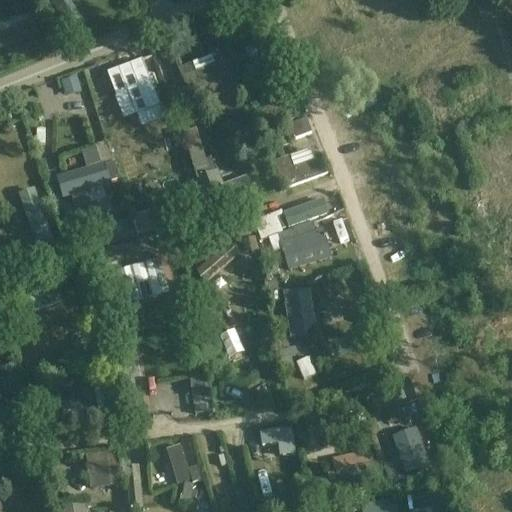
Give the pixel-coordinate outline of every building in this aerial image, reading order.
[(48,0),(62,17),(74,8),(68,0),(48,0)] [(108,86),(117,83),(127,108),(150,99),(132,51),(99,63),(108,86)] [(218,70),(186,82),(192,97),(224,86),(218,70)] [(260,115),(264,126),(295,115),(290,103),(260,115)] [(172,139),(145,143),(150,168),(177,163),(172,139)] [(232,168),(220,177),(228,188),(240,179),(232,168)] [(107,170),(56,184),(61,206),(113,193),(107,170)] [(325,196),(280,213),(286,230),(332,213),(325,196)] [(32,197),(19,201),(28,236),(42,232),(32,197)] [(244,217),(250,235),(273,227),(268,209),(244,217)] [(331,243),(349,238),(342,212),(324,217),(331,243)] [(321,238),(287,246),(292,267),(326,259),(321,238)] [(231,245),(196,274),(210,290),(245,261),(231,245)] [(149,270),(119,279),(130,313),(160,303),(149,270)] [(66,296),(34,308),(39,322),(72,310),(66,296)] [(310,302),(284,304),(287,340),(313,338),(310,302)] [(307,359),(294,367),(308,391),(321,383),(307,359)] [(404,422),(382,429),(396,468),(417,460),(404,422)] [(290,428),(258,433),(259,446),(276,444),(278,457),(294,455),(290,428)] [(329,458),(332,472),(373,463),(370,450),(329,458)] [(119,496),(132,496),(132,459),(119,460),(119,496)]
